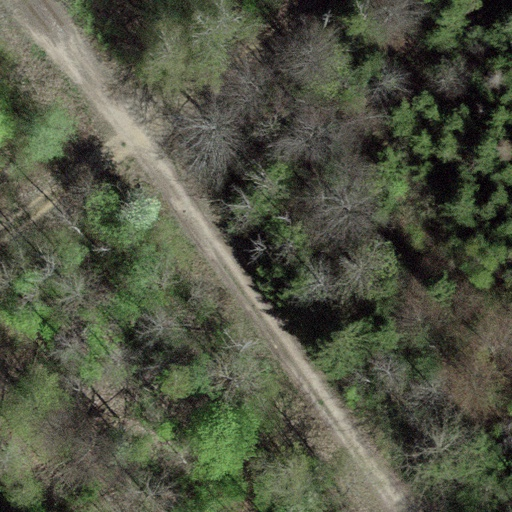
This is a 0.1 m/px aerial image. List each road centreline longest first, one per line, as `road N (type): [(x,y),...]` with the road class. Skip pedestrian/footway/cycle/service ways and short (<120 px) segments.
road 1 (track): [(417,511),(40,0)]
road 2 (track): [(328,0),(0,237)]
